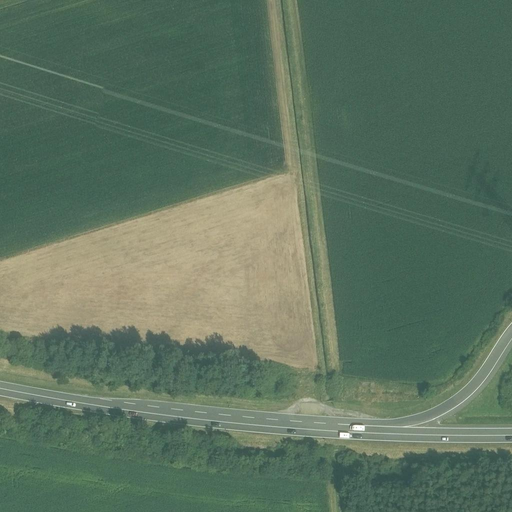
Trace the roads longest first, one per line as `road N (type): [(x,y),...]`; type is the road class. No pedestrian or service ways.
road 1 (trunk): [(0,388),(195,419),(360,433)]
road 2 (trunk): [(511,331),(457,400),(417,420),(360,433)]
road 3 (trunk): [(360,433),(511,435)]
